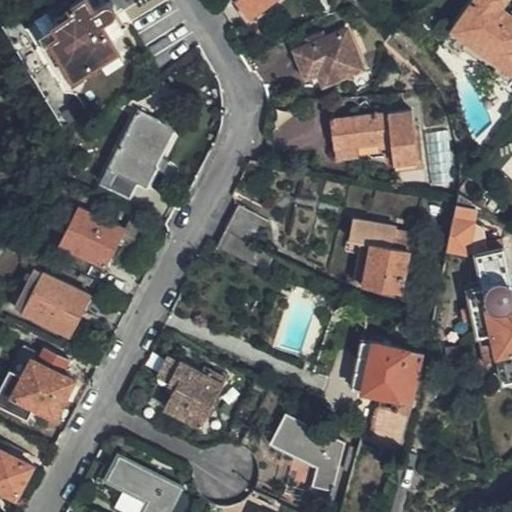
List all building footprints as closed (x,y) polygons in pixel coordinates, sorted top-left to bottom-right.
[(55,0),(41,8),(39,30),(70,82),(76,83),(86,77),(88,71),(108,59),(114,61),(123,55),(123,49),(114,34),(123,29),(115,12),(117,7),(117,1),(116,0),(102,0),(97,3),(94,0),(55,0)] [(264,0),(241,0),(250,11),(264,0)] [(511,11),(499,2),(499,0),(470,0),(455,21),(511,63),(511,62),(511,11)] [(349,63),(332,27),(284,50),(296,74),(307,69),(312,81),(349,63)] [(177,124),(176,122),(175,112),(172,107),(167,104),(163,104),(162,105),(158,106),(154,110),(143,103),(106,173),(134,188),(142,175),(151,179),(161,161),(159,158),(177,124)] [(415,151),(409,103),(328,109),(332,153),(392,148),(391,154),(415,151)] [(452,181),(450,129),(428,130),(430,181),(452,181)] [(478,196),(459,195),(453,236),(473,238),(478,196)] [(108,260),(128,221),(83,198),(63,237),(108,260)] [(242,203),(228,228),(260,243),(273,216),(242,203)] [(372,277),(409,282),(416,232),(406,230),(406,226),(399,226),(399,223),(400,218),(358,212),(355,233),(377,237),(372,277)] [(417,225),(399,223),(399,226),(406,226),(406,230),(416,232),(417,225)] [(260,243),(228,228),(221,242),(270,265),(279,251),(260,243)] [(377,237),(355,233),(354,244),(367,246),(363,276),(372,277),(377,237)] [(477,314),(481,331),(489,360),(505,356),(511,380),(511,379),(511,260),(507,237),(490,241),(491,247),(480,249),(485,275),(476,278),(477,283),(471,285),(475,301),(466,305),(468,315),(477,314)] [(434,285),(445,286),(451,246),(440,245),(434,285)] [(25,309),(45,268),(36,264),(16,304),(25,309)] [(92,290),(45,268),(25,309),(72,331),(92,290)] [(408,450),(409,446),(426,389),(433,344),(435,344),(438,327),(428,322),(422,348),(368,335),(365,349),(378,353),(370,385),(402,392),(399,401),(387,397),(381,400),(376,418),(381,423),(377,435),(408,450)] [(74,376),(63,369),(70,355),(50,345),(46,352),(26,341),(0,387),(0,398),(30,415),(37,404),(54,412),(74,376)] [(378,353),(365,349),(358,382),(370,385),(378,353)] [(203,422),(229,375),(212,365),(209,370),(185,358),(182,361),(178,358),(169,375),(174,378),(173,380),(178,384),(167,404),(203,422)] [(334,485),(348,437),(287,407),(275,431),(319,453),(312,479),(334,485)] [(5,440),(2,445),(24,456),(26,451),(5,440)] [(0,484),(16,492),(33,460),(24,456),(2,445),(0,448),(0,484)] [(169,511),(184,484),(115,447),(98,478),(134,498),(129,510),(132,511),(169,511)] [(258,454),(261,474),(290,467),(286,448),(258,454)] [(276,511),(280,502),(255,489),(248,496),(240,500),(228,503),(223,511),(276,511)]
